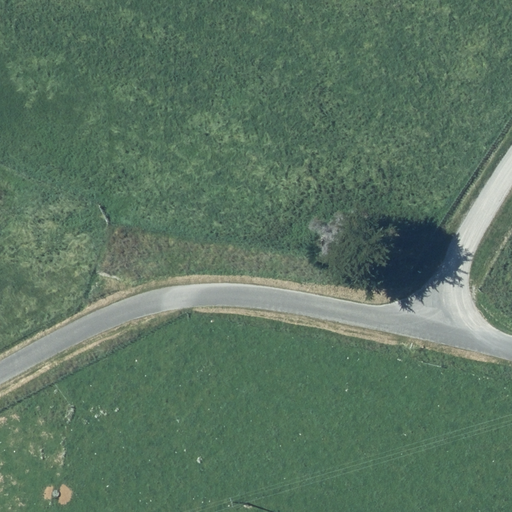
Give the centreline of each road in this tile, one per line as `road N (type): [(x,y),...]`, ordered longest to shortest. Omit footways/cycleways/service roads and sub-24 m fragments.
road 1 (unclassified): [(0,374),(113,313),(167,298),(279,297),(433,330)]
road 2 (unclassified): [(433,330),(447,276),(511,168)]
